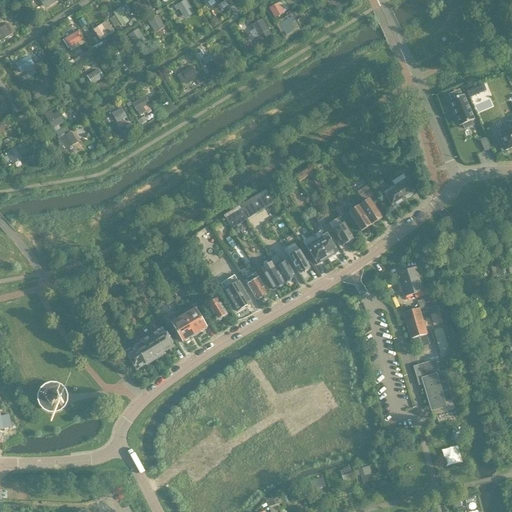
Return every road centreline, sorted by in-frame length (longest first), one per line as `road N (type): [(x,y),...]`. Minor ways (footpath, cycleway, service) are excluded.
road 1 (residential): [(117,443),(130,415),(184,368),(350,271),(438,205),(455,178)]
road 2 (unclassified): [(455,178),(382,0)]
road 3 (residential): [(0,465),(90,460),(117,443)]
